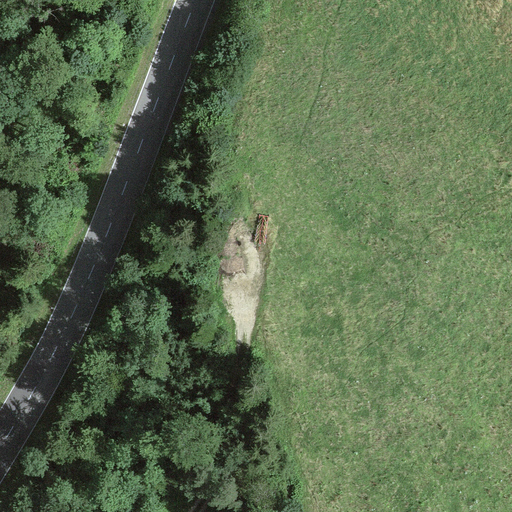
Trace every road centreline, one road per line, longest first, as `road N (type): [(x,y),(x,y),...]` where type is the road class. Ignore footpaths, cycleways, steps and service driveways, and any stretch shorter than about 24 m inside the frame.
road 1 (primary): [(0,450),(49,364),(111,224),(196,0)]
road 2 (track): [(196,511),(229,401),(242,307)]
